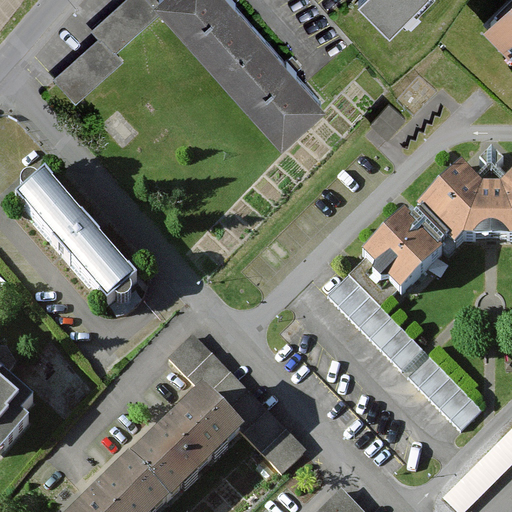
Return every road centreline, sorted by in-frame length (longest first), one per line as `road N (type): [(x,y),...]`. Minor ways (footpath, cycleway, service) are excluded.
road 1 (residential): [(0,88),(400,511)]
road 2 (residential): [(407,511),(511,408)]
